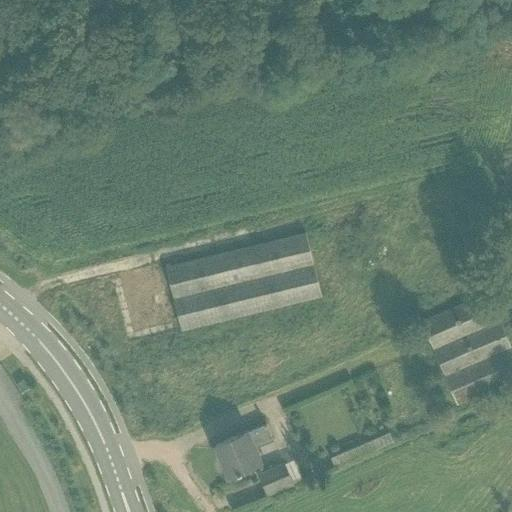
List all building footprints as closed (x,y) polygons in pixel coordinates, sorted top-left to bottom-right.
[(33,15),(16,20),(0,23),(0,55),(39,46),(45,35),(41,21),(33,15)] [(178,258),(168,260),(169,265),(165,266),(181,331),(321,297),(318,283),(305,232),(179,262),(178,258)] [(511,353),(485,291),(418,320),(453,401),(511,375),(511,353)] [(215,445),(228,475),(237,471),(238,473),(242,471),(242,469),(261,461),(255,448),(273,440),(266,424),(248,431),(215,445)] [(330,457),(333,465),(391,441),(387,433),(330,457)] [(267,493),(291,482),(283,464),(259,474),(267,493)]
